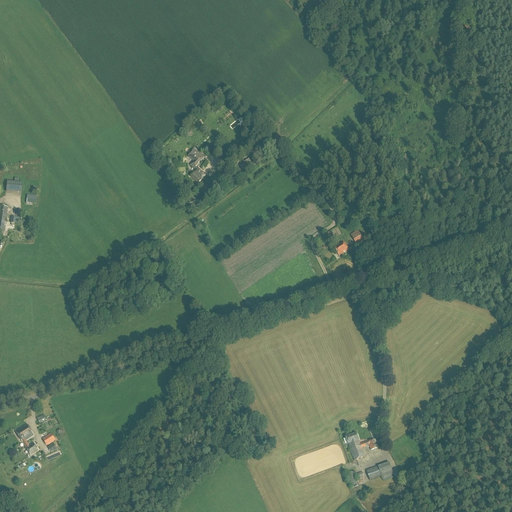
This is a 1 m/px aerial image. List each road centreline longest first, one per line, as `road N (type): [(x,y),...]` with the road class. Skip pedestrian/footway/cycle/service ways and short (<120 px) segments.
road 1 (unclassified): [(0,408),(369,285)]
road 2 (track): [(334,297),(312,245),(334,215),(268,143)]
road 3 (unclassified): [(511,240),(369,285)]
